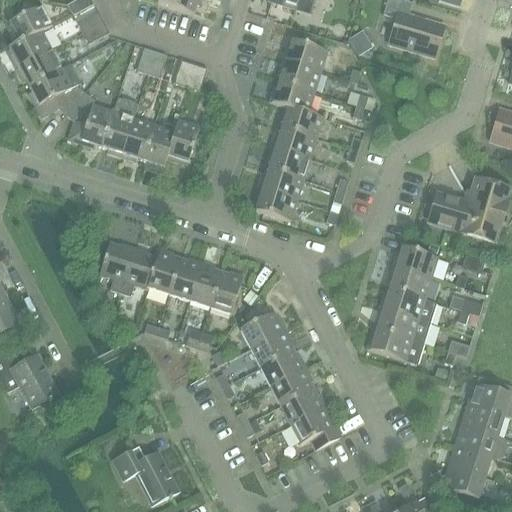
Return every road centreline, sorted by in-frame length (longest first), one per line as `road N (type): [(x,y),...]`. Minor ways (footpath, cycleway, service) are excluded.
road 1 (unclassified): [(282,248),(330,263),(372,240),(398,155),(466,116),(482,66),(474,44),(487,0)]
road 2 (residential): [(267,511),(383,453),(282,248)]
road 3 (residential): [(206,223),(237,119),(223,62),(242,0)]
road 4 (unclassified): [(206,223),(11,159)]
road 5 (residential): [(60,366),(0,248)]
road 6 (residential): [(177,395),(237,511)]
